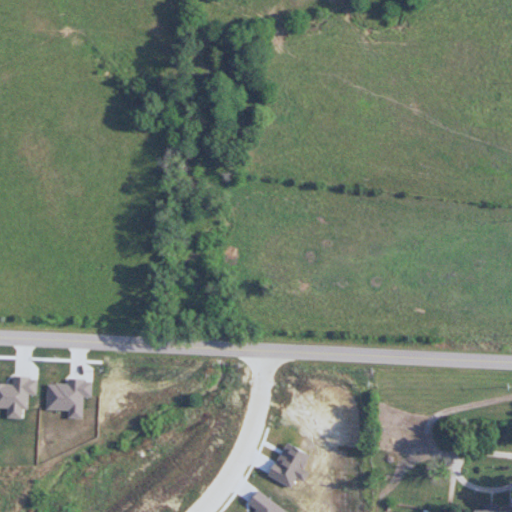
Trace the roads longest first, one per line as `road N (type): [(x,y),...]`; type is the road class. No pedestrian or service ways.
road 1 (residential): [(511,359),(0,336)]
road 2 (residential): [(192,511),(253,431),(264,349)]
